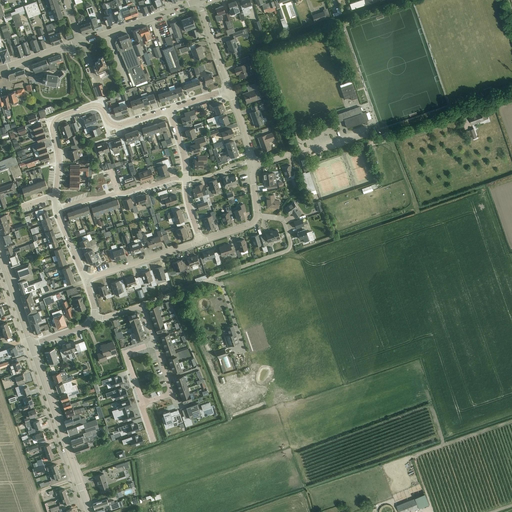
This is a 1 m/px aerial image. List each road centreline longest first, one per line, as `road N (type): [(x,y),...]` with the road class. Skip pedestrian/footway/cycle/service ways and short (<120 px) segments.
road 1 (residential): [(140,304),(288,249),(282,219),(257,215)]
road 2 (residential): [(60,193),(63,151),(54,120),(103,106),(121,125),(169,110)]
road 3 (tertiary): [(88,511),(30,344)]
road 4 (residential): [(59,203),(185,178)]
road 5 (secondary): [(80,41),(198,0)]
